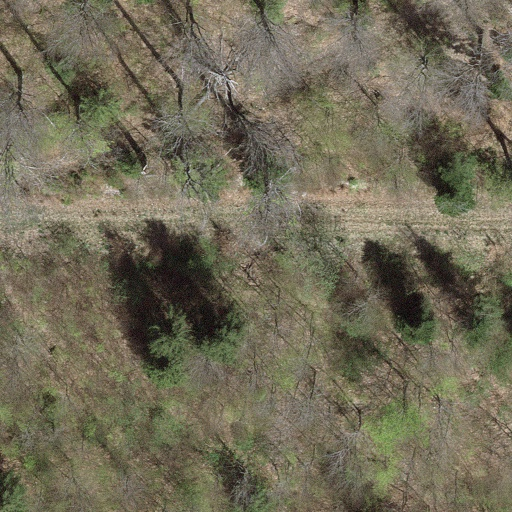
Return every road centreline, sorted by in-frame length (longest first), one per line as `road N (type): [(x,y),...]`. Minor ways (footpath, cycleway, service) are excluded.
road 1 (track): [(0,206),(511,2)]
road 2 (track): [(0,232),(511,198)]
